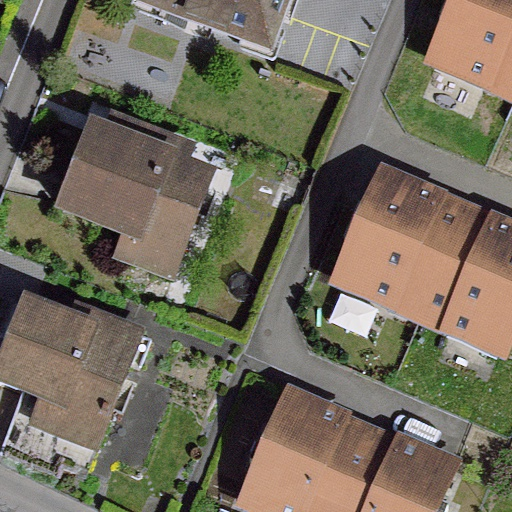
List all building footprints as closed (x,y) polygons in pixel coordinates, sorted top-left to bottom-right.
[(140,0),(139,6),(264,51),(281,0),(140,0)] [(511,0),(452,0),(428,60),(511,92),(511,0)] [(161,163),(167,148),(115,128),(109,143),(86,134),(56,211),(176,257),(205,180),(161,163)] [(458,212),(373,178),(330,287),(415,320),(458,212)] [(511,325),(511,233),(458,212),(415,320),(501,354),(511,325)] [(0,356),(0,388),(18,396),(57,411),(48,433),(91,450),(127,359),(118,356),(126,335),(71,314),(67,326),(19,307),(0,356)] [(331,511),(365,428),(280,394),(237,503),(259,511),(331,511)] [(430,511),(451,462),(365,428),(331,511),(430,511)]
